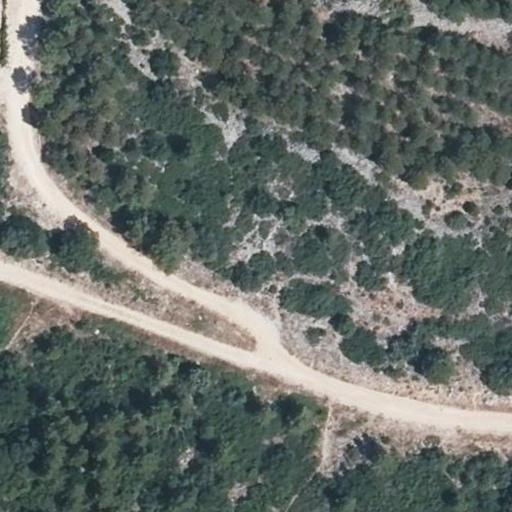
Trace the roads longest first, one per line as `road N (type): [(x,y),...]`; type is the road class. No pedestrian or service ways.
road 1 (track): [(511,423),(441,421),(274,367),(230,319),(127,263),(36,198),(15,110),(30,0)]
road 2 (track): [(274,367),(0,275)]
